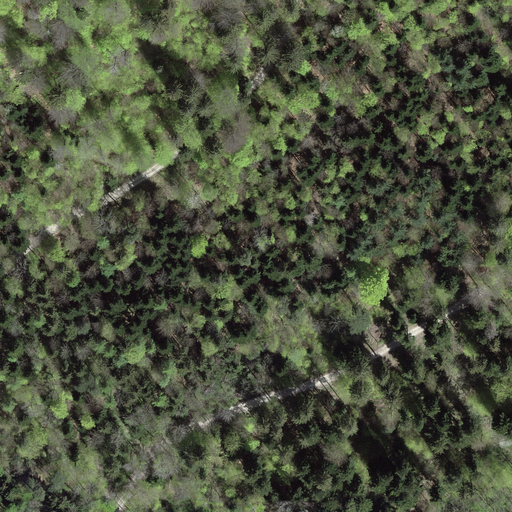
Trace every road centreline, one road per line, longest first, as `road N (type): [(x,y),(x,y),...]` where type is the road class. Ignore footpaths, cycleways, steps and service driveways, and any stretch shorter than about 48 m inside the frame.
road 1 (track): [(0,119),(236,214),(387,255),(503,271)]
road 2 (track): [(503,271),(372,355),(182,431),(148,459),(114,511)]
road 3 (track): [(296,0),(275,57),(244,95),(154,171),(36,237),(0,277)]
